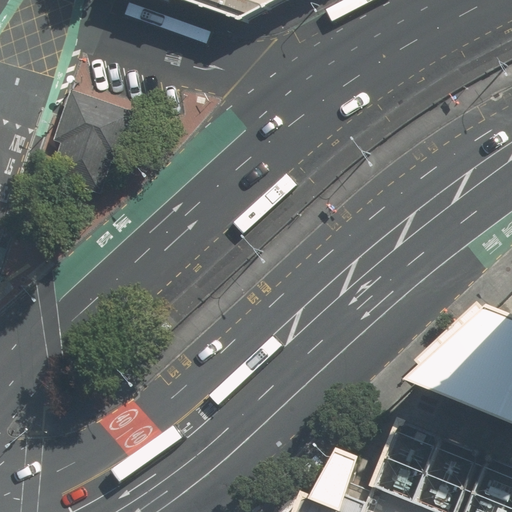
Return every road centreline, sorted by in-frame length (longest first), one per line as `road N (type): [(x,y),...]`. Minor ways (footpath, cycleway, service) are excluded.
road 1 (primary): [(0,399),(341,95)]
road 2 (primary): [(511,153),(358,273),(173,450)]
road 3 (residential): [(35,17),(341,95)]
